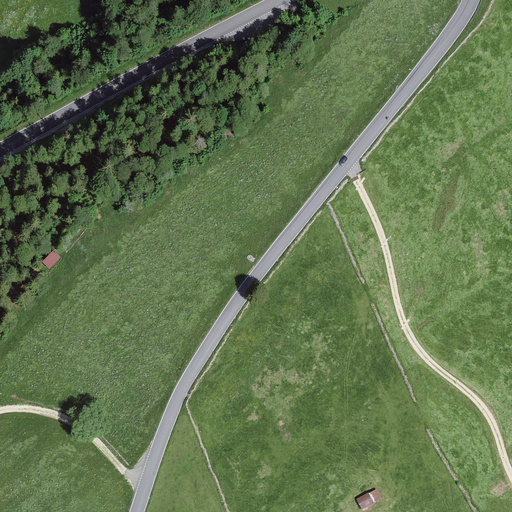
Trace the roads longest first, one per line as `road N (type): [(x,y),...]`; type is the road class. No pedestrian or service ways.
road 1 (tertiary): [(471,0),(222,322),(181,389),(136,511)]
road 2 (track): [(0,275),(143,155),(207,73),(288,25),(274,1)]
road 3 (track): [(511,479),(490,417),(408,336),(385,248),(345,162)]
road 4 (tertiary): [(0,150),(274,1)]
road 5 (track): [(145,482),(69,422),(23,407)]
